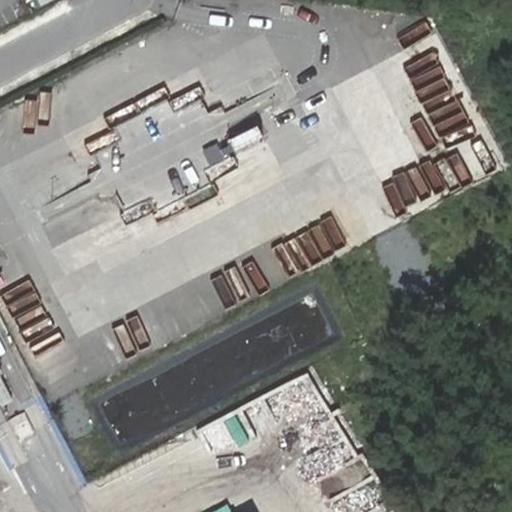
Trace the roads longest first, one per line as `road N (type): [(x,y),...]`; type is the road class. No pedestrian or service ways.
road 1 (unknown): [(119,511),(227,463),(254,461),(280,480),(297,511)]
road 2 (unknown): [(0,366),(76,511)]
road 3 (unclassified): [(0,66),(127,0)]
